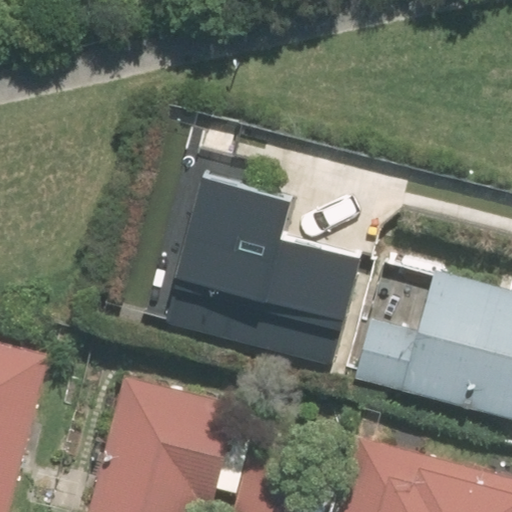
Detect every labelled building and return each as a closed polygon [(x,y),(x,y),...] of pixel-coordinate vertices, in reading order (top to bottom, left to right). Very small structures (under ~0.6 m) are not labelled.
[(176,83),(159,139),(220,158),(238,102),(176,83)] [(299,188),(209,165),(182,271),(354,315),(370,253),(288,232),(299,188)] [(371,313),(356,373),(511,414),(511,285),(434,265),(419,326),(371,313)] [(0,511),(3,511),(45,351),(0,339),(0,511)] [(292,511),(301,482),(306,466),(246,450),(255,413),(234,408),(235,401),(123,372),(86,511),(193,511),(197,498),(209,501),(212,486),(236,493),(231,511),(292,511)] [(511,511),(511,474),(357,434),(342,493),(301,482),(292,511),(511,511)]
